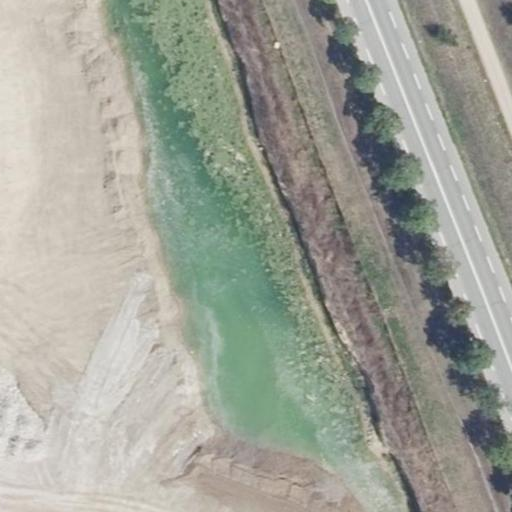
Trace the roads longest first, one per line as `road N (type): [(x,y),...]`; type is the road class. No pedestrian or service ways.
road 1 (primary): [(183,69),(258,98),(356,193),(395,247),(511,483)]
road 2 (primary): [(511,393),(431,235),(365,137),(286,43),(267,0)]
road 3 (primary): [(511,373),(360,0)]
road 4 (primary): [(511,294),(384,0)]
road 5 (primary): [(19,0),(35,27),(77,62),(129,77),(183,69)]
